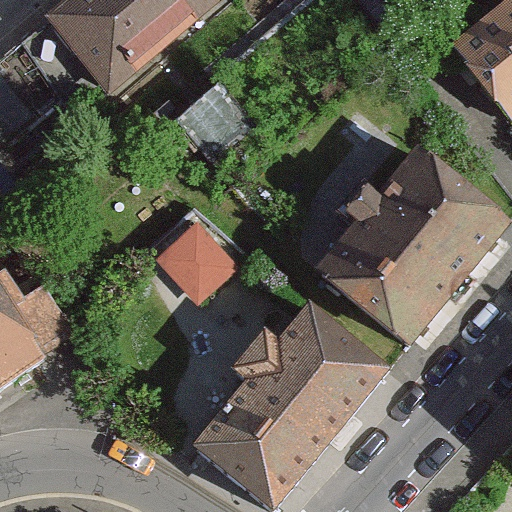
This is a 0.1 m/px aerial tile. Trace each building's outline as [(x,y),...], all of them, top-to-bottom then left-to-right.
[(216,0),(76,0),(46,27),(106,96),(216,0)] [(511,0),(510,0),(451,49),(511,123),(511,0)] [(36,35),(0,65),(0,139),(73,78),(36,35)] [(315,272),(403,345),(503,225),(415,152),(315,272)] [(238,271),(192,228),(155,267),(201,310),(238,271)] [(0,293),(0,394),(47,365),(0,293)] [(190,447),(272,511),(274,511),(387,372),(304,306),(190,447)]
